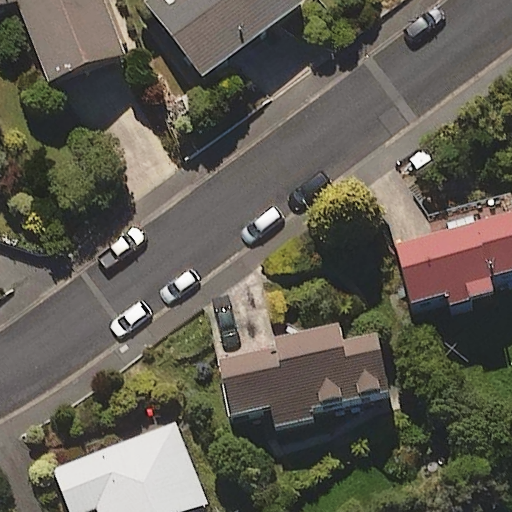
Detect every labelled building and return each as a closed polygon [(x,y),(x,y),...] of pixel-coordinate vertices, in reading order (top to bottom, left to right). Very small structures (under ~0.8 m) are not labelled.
[(0,0),(0,29),(26,19),(59,104),(133,76),(104,0),(0,0)] [(317,20),(301,0),(177,0),(153,19),(214,99),(317,20)] [(511,236),(407,256),(419,322),(458,315),(461,330),(507,321),(503,299),(511,297),(511,236)] [(351,362),(347,342),(269,359),(270,367),(226,377),(239,439),(280,430),(283,442),(402,416),(388,354),(351,362)] [(212,511),(181,429),(58,476),(71,511),(212,511)]
